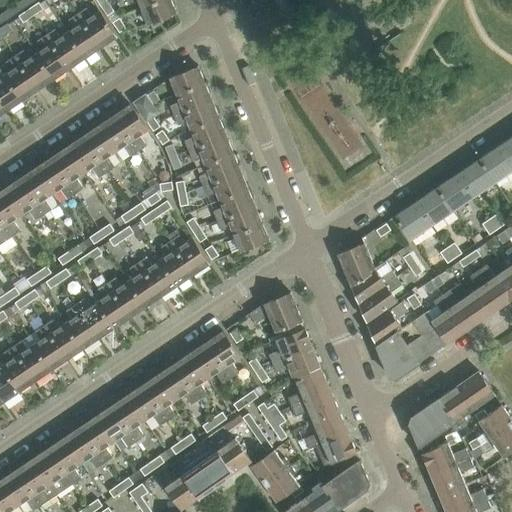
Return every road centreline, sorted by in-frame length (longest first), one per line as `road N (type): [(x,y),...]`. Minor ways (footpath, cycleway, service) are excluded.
road 1 (residential): [(0,450),(308,249)]
road 2 (residential): [(0,166),(214,21)]
road 3 (residential): [(308,249),(214,21)]
road 4 (residential): [(308,249),(511,109)]
road 5 (residential): [(373,416),(308,249)]
road 6 (residential): [(373,416),(511,319)]
